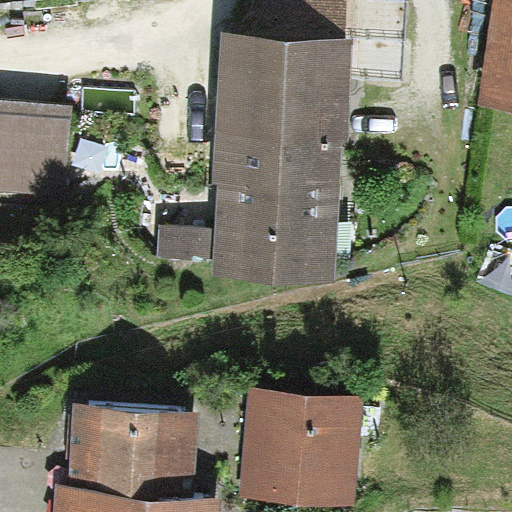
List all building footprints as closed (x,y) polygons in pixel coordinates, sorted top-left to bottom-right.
[(280,0),(279,13),(221,11),(214,161),(224,161),(220,240),(219,259),(332,265),(339,118),(347,118),(352,19),(345,19),(345,0),(280,0)] [(511,0),(491,0),(478,92),(511,96),(511,0)] [(59,95),(0,91),(0,188),(53,192),(59,95)] [(206,256),(207,217),(161,216),(160,255),(206,256)] [(367,384),(252,373),(242,486),(355,496),(367,384)] [(200,396),(80,390),(76,472),(60,472),(57,511),(220,511),(222,475),(197,472),(200,396)]
